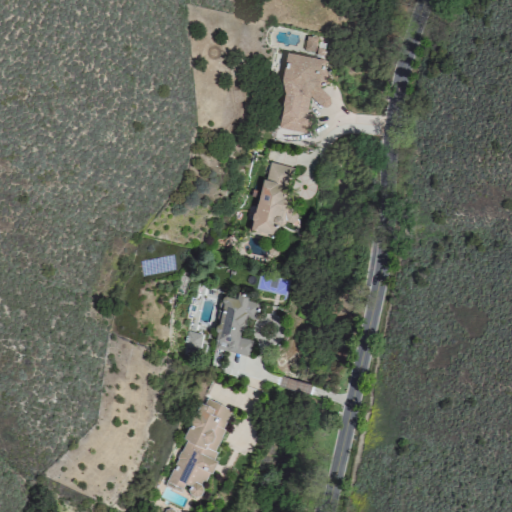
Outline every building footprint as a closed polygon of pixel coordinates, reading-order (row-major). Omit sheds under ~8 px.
[(314,52),(315,38),(305,37),(304,51),(314,52)] [(285,54),(277,129),(307,132),(309,115),(306,115),(307,103),(327,105),(329,89),(326,89),(327,73),(322,73),(324,59),(321,59),(322,48),(318,48),(317,57),(285,54)] [(292,168),(269,163),(265,181),(261,180),(249,231),(272,236),(276,220),(293,224),(296,209),(281,206),(285,186),(288,187),(292,168)] [(248,356),(251,340),(240,337),(245,318),(254,320),(259,300),(236,295),(235,299),(222,295),(216,320),(221,321),(215,348),(248,356)] [(184,354),(198,355),(200,334),(186,333),(184,354)] [(165,487),(183,494),(197,499),(232,409),(200,397),(183,440),(183,439),(165,487)]
